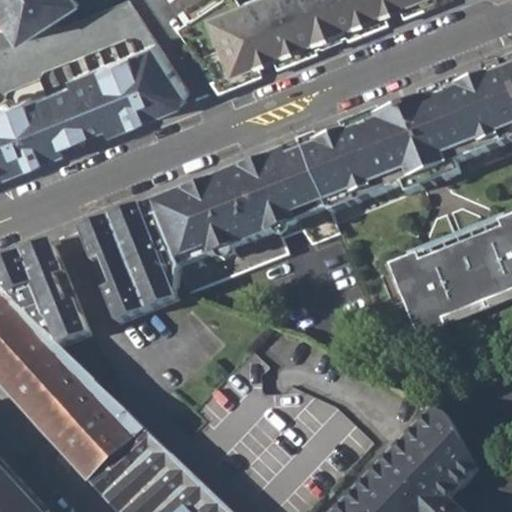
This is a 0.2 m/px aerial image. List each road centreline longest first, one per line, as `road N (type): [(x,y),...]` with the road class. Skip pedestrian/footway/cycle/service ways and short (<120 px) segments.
road 1 (residential): [(511,20),(233,127)]
road 2 (residential): [(233,127),(0,221)]
road 3 (residential): [(149,0),(233,127)]
road 4 (residential): [(0,415),(86,511)]
